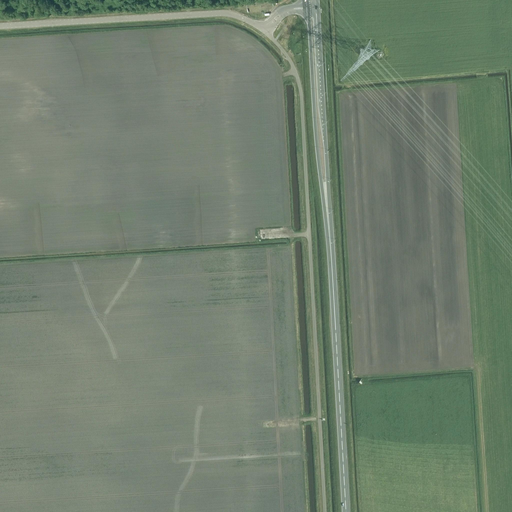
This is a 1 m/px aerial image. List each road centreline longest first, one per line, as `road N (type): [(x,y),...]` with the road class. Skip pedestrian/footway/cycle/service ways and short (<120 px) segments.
road 1 (unclassified): [(324,511),(301,99),(289,59)]
road 2 (trunk): [(345,511),(326,205)]
road 3 (tertiary): [(0,26),(229,13),(265,31)]
road 4 (trunk): [(308,7),(326,205)]
road 5 (trunk): [(326,205),(317,7)]
